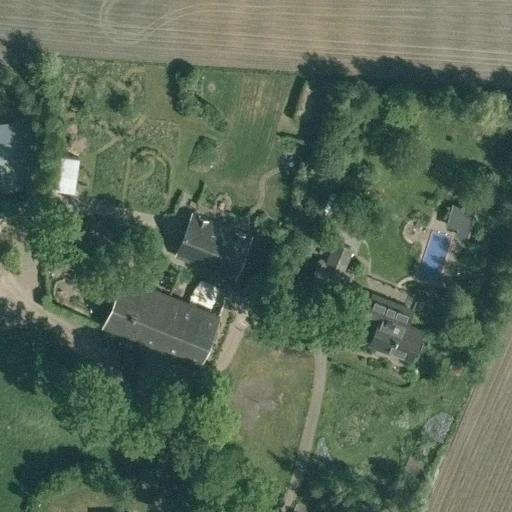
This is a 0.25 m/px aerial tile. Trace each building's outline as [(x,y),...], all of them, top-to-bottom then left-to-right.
[(29,120),(0,123),(0,140),(31,137),(29,120)] [(476,210),(463,206),(456,232),(470,235),(476,210)] [(234,279),(251,238),(252,234),(192,210),(175,256),(234,279)] [(40,226),(45,264),(73,260),(68,222),(40,226)] [(436,228),(424,271),(448,277),(460,234),(436,228)] [(329,261),(344,267),(352,247),(337,240),(329,261)] [(124,277),(104,325),(139,339),(142,332),(156,337),(153,345),(199,363),(218,315),(166,294),(165,297),(141,287),(142,284),(124,277)] [(421,331),(406,324),(412,310),(374,294),(361,324),(376,330),(371,344),(378,347),(379,345),(410,358),(412,352),(416,353),(422,338),(419,336),(421,331)]
